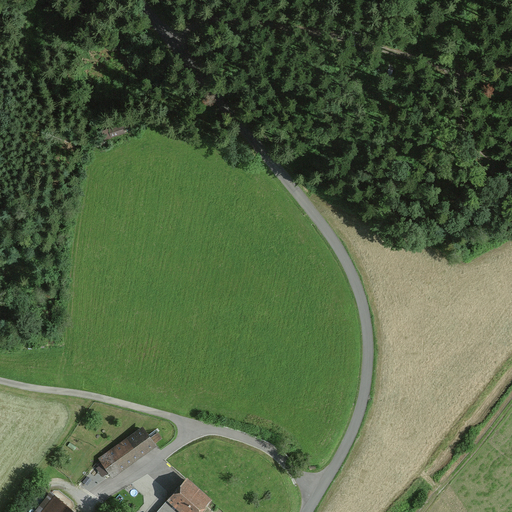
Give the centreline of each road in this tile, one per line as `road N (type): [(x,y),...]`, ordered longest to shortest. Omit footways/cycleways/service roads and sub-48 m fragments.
road 1 (unclassified): [(308,511),(364,390),(362,303),(333,240),(138,0)]
road 2 (track): [(195,423),(0,380)]
road 3 (track): [(420,511),(511,397)]
